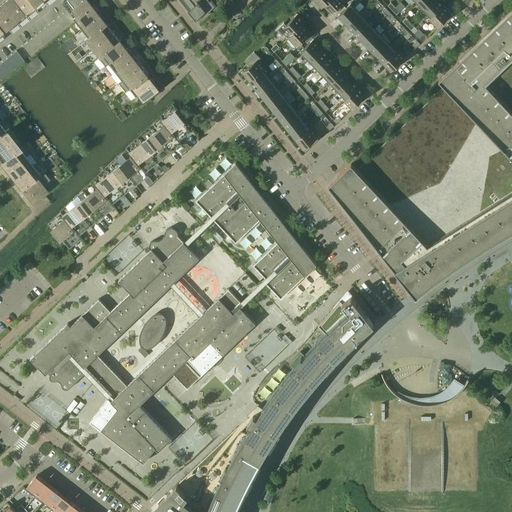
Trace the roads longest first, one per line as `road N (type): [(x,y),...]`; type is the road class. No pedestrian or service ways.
road 1 (residential): [(77,261),(235,116)]
road 2 (residential): [(294,190),(386,305)]
road 3 (residential): [(294,190),(389,98)]
